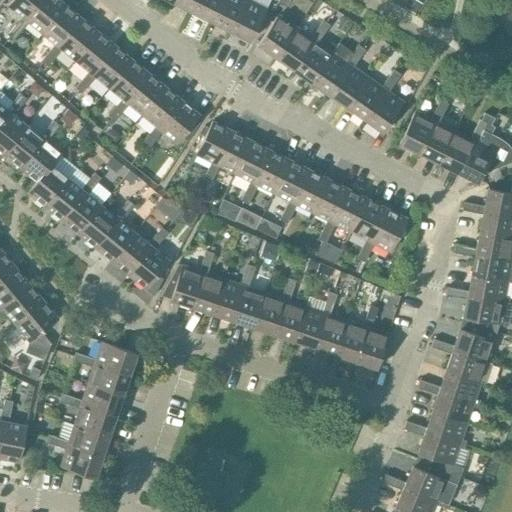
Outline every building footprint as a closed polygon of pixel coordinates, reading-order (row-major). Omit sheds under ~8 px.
[(41,0),(12,0),(9,4),(23,16),(16,24),(22,30),(29,21),(26,19),(41,0)] [(41,0),(26,19),(29,21),(42,32),(65,5),(58,0),(41,0)] [(173,0),(172,2),(192,12),(197,0),(173,0)] [(197,0),(192,12),(211,21),(221,0),(197,0)] [(221,0),(211,21),(230,31),(245,0),(221,0)] [(245,0),(230,31),(250,41),(266,9),(250,1),(250,0),(245,0)] [(65,5),(42,32),(56,43),(49,52),(56,57),(62,49),(59,46),(81,19),(65,5)] [(276,57),(296,28),(278,15),(258,45),(276,57)] [(59,46),(62,49),(76,60),(98,33),(81,19),(59,46)] [(324,34),(330,25),(323,20),(317,29),(324,34)] [(15,39),(22,30),(16,24),(8,34),(15,39)] [(314,40),(311,38),(296,28),(276,57),(294,70),(314,40)] [(311,82),(332,53),(318,43),(324,34),(317,29),(311,38),(314,40),(294,70),(311,82)] [(115,46),(98,33),(76,60),(89,71),(83,79),(89,84),(96,76),(93,74),(115,46)] [(311,82),(329,95),(349,65),(346,63),(352,54),(353,53),(339,44),(332,53),(311,82)] [(353,53),(352,54),(359,59),(365,50),(358,45),(353,53)] [(96,76),(109,87),(132,60),(115,46),(93,74),(96,76)] [(42,61),(48,66),(56,57),(49,52),(42,61)] [(329,95),(347,107),(367,78),(353,67),(359,59),(352,54),(346,63),(349,65),(329,95)] [(122,112),(129,104),(126,101),(148,74),(132,60),(109,87),(123,98),(116,107),(122,112)] [(395,83),(401,75),(394,70),(388,79),(395,83)] [(165,87),(148,74),(126,101),(129,104),(143,115),(165,87)] [(347,107),(364,119),(385,90),(381,87),(367,78),(347,107)] [(83,79),(75,88),(82,93),(89,84),(83,79)] [(388,92),(395,83),(388,79),(381,87),(385,90),(364,119),(383,132),(403,103),(388,92)] [(156,139),(163,131),(159,128),(182,101),(165,87),(143,115),(156,126),(149,134),(156,139)] [(459,92),(455,100),(465,105),(469,97),(459,92)] [(19,107),(26,99),(20,93),(13,102),(19,107)] [(443,113),(448,104),(441,100),(436,110),(443,113)] [(163,131),(176,143),(199,115),(182,101),(159,128),(163,131)] [(13,102),(6,110),(9,113),(0,123),(0,151),(4,154),(26,126),(13,115),(19,107),(13,102)] [(0,123),(9,113),(6,110),(0,104),(0,123)] [(116,107),(109,115),(115,121),(122,112),(116,107)] [(436,110),(431,119),(435,121),(419,153),(438,163),(454,131),(438,123),(443,113),(436,110)] [(431,119),(415,111),(399,143),(419,153),(435,121),(431,119)] [(487,123),(490,125),(494,118),(484,113),(481,120),(479,119),(474,129),(482,133),(487,123)] [(53,134),(60,126),(53,121),(47,129),(53,134)] [(214,175),(219,165),(216,164),(232,131),(212,121),(196,153),(212,161),(207,171),(214,175)] [(494,127),(490,125),(487,123),(482,133),(474,129),(469,138),(473,140),(457,172),(477,182),(483,172),(485,173),(511,162),(511,149),(507,143),(498,138),(491,134),(494,127)] [(4,154),(20,168),(43,140),(40,137),(26,126),(4,154)] [(75,135),(81,140),(88,132),(82,126),(75,135)] [(20,168),(36,181),(37,181),(51,164),(51,165),(60,154),(46,143),(53,134),(47,129),(40,137),(43,140),(20,168)] [(251,141),(232,131),(216,164),(219,165),(235,173),(251,141)] [(438,163),(457,172),(473,140),(469,138),(454,131),(438,163)] [(142,143),(149,148),(156,139),(149,134),(142,143)] [(271,151),(251,141),(235,173),(250,181),(245,190),(253,194),(258,185),(254,183),(271,151)] [(290,160),(271,151),(254,183),(258,185),(274,193),(290,160)] [(106,165),(116,173),(122,166),(112,158),(106,165)] [(309,170),(290,160),(274,193),(289,200),(284,210),(292,213),(297,204),(293,202),(309,170)] [(68,178),(51,165),(51,164),(37,181),(36,181),(27,192),(45,206),(68,178)] [(328,180),(309,170),(293,202),(297,204),(312,212),(328,180)] [(210,185),(214,175),(207,171),(202,181),(210,185)] [(94,186),(101,178),(94,173),(88,181),(94,186)] [(45,206),(61,220),(84,192),(81,189),(68,178),(45,206)] [(474,204),(472,212),(483,214),(484,210),(511,215),(511,178),(507,180),(505,191),(488,188),(484,206),(474,204)] [(348,189),(328,180),(312,212),(328,220),(323,229),(330,233),(335,223),(332,222),(348,189)] [(88,181),(81,189),(84,192),(61,220),(78,234),(101,205),(88,194),(94,186),(88,181)] [(367,199),(348,189),(332,222),(335,223),(351,231),(367,199)] [(241,200),(248,204),(253,194),(245,190),(241,200)] [(386,209),(367,199),(351,231),(366,239),(361,248),(369,252),(374,243),(370,241),(386,209)] [(134,205),(128,200),(121,208),(128,214),(134,205)] [(462,210),(472,212),(474,204),(463,202),(462,210)] [(118,219),(115,216),(101,205),(78,234),(95,247),(118,219)] [(95,247),(112,261),(134,233),(121,222),(128,214),(121,208),(115,216),(118,219),(95,247)] [(406,219),(386,209),(370,241),(374,243),(390,251),(406,219)] [(287,223),(292,213),(284,210),(279,219),(287,223)] [(511,215),(484,210),(483,214),(480,231),(511,237),(511,215)] [(161,241),(168,233),(161,227),(155,236),(161,241)] [(318,239),(325,243),(330,233),(323,229),(318,239)] [(464,255),(475,257),(476,253),(511,259),(511,255),(511,253),(511,237),(480,231),(476,249),(466,247),(464,255)] [(112,261),(128,275),(151,247),(148,244),(134,233),(112,261)] [(155,236),(148,244),(151,247),(128,275),(145,288),(168,261),(154,249),(161,241),(155,236)] [(264,241),(259,256),(275,261),(280,247),(264,241)] [(455,245),(454,251),(453,253),(464,255),(466,247),(455,245)] [(364,262),(369,252),(361,248),(357,258),(364,262)] [(214,253),(206,251),(202,261),(210,264),(214,253)] [(0,252),(0,281),(15,268),(1,252),(0,252)] [(475,257),(471,274),(507,280),(511,281),(511,259),(476,253),(475,257)] [(203,273),(192,307),(212,313),(223,279),(207,274),(210,264),(202,261),(199,271),(203,273)] [(178,264),(160,296),(192,307),(203,273),(199,271),(178,264)] [(251,277),(255,267),(247,264),(243,275),(251,277)] [(0,314),(4,311),(2,308),(29,285),(15,268),(0,281),(0,314)] [(456,297),(467,299),(467,295),(509,303),(509,299),(504,298),(507,280),(471,274),(468,291),(458,289),(456,297)] [(243,275),(240,285),(244,286),(233,320),(253,327),(264,293),(248,288),(251,277),(243,275)] [(292,291),(296,281),(288,278),(284,289),(292,291)] [(223,279),(212,313),(233,320),(244,286),(240,285),(223,279)] [(2,308),(4,311),(15,325),(43,301),(29,285),(2,308)] [(445,295),(456,297),(458,289),(447,287),(445,295)] [(285,300),(274,334),(294,341),(305,307),(289,301),(292,291),(284,289),(281,299),(285,300)] [(333,305),(337,294),(329,292),(326,302),(333,305)] [(285,300),(281,299),(264,293),(253,327),(273,334),(285,300)] [(467,299),(463,317),(483,321),(482,327),(496,332),(499,324),(508,326),(511,305),(511,303),(509,303),(467,295),(467,299)] [(43,301),(15,325),(30,342),(57,319),(43,301)] [(315,348),(335,355),(346,320),(330,315),(333,305),(326,302),(322,312),(326,314),(315,348)] [(378,308),(370,305),(366,316),(374,319),(378,308)] [(294,341),(315,348),(326,314),(322,312),(305,307),(294,341)] [(367,327),(356,361),(377,368),(388,334),(371,329),(374,319),(366,316),(363,326),(367,327)] [(346,320),(335,355),(356,361),(367,327),(363,326),(346,320)] [(441,350),(451,354),(453,349),(492,363),(494,359),(488,357),(494,340),(460,329),(454,346),(444,342),(441,350)] [(433,339),(431,347),(441,350),(444,342),(433,339)] [(84,364),(94,367),(95,363),(129,374),(136,353),(102,342),(97,359),(86,356),(84,364)] [(446,370),(480,382),(485,384),(492,363),(453,349),(451,354),(446,370)] [(73,360),(84,364),(86,356),(76,352),(73,360)] [(38,353),(28,377),(36,380),(46,356),(38,353)] [(15,359),(10,368),(21,374),(26,364),(15,359)] [(95,363),(94,367),(88,384),(122,395),(129,374),(95,363)] [(440,387),(430,383),(427,391),(437,395),(439,391),(479,404),(480,400),(474,398),(480,382),(446,370),(440,387)] [(430,383),(420,380),(417,388),(427,391),(430,383)] [(70,405),(80,408),(81,404),(115,415),(122,395),(88,384),(83,400),(73,397),(70,405)] [(432,411),(466,423),(471,406),(477,408),(479,404),(439,391),(437,395),(432,411)] [(62,393),(60,401),(70,405),(73,397),(62,393)] [(10,412),(13,401),(4,400),(2,410),(10,412)] [(81,404),(80,408),(75,425),(108,436),(115,415),(81,404)] [(0,457),(18,461),(19,459),(26,426),(8,422),(10,412),(2,410),(0,420),(4,422),(0,440),(0,457)] [(414,432),(424,436),(425,432),(465,445),(466,441),(460,439),(466,423),(432,411),(426,428),(416,424),(414,432)] [(403,429),(414,432),(416,424),(406,421),(403,429)] [(69,441),(59,438),(56,446),(66,449),(68,445),(102,456),(108,436),(75,425),(69,441)] [(424,436),(413,466),(445,480),(457,485),(469,451),(464,449),(465,445),(425,432),(424,436)] [(49,434),(46,442),(56,446),(59,438),(49,434)] [(95,478),(102,456),(68,445),(66,449),(61,466),(95,478)] [(445,480),(413,466),(405,483),(396,479),(392,486),(402,490),(404,487),(442,503),(448,505),(457,485),(445,480)] [(385,474),(382,482),(392,486),(396,479),(385,474)] [(404,487),(402,490),(395,506),(408,511),(431,511),(435,505),(441,507),(442,503),(404,487)]
